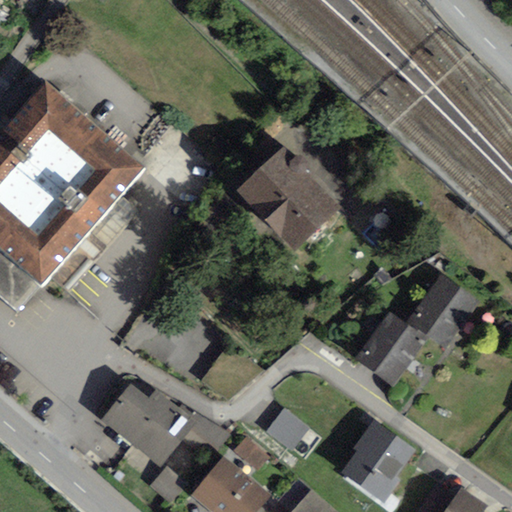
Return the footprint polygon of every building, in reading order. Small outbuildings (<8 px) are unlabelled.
[(0,250),(39,285),(42,287),(52,276),(144,168),(47,83),(0,136),(0,250)] [(293,165),(284,156),(240,198),(299,258),(343,216),(305,178),(308,171),(302,165),(293,165)] [(39,285),(0,250),(0,298),(16,312),(39,285)] [(355,364),(392,389),(426,340),(444,352),(477,304),(441,278),(406,328),(388,316),(355,364)] [(130,389),(102,425),(160,470),(195,425),(155,394),(148,403),(130,389)] [(310,429),(285,411),(268,434),(293,452),(310,429)] [(415,455),(373,425),(354,451),(357,454),(341,476),(383,506),(399,485),(395,482),(415,455)] [(223,462),(193,501),(206,511),(261,511),(271,500),(223,462)] [(485,511),(487,510),(462,493),(448,511),(485,511)] [(328,511),(307,494),(292,511),(328,511)]
